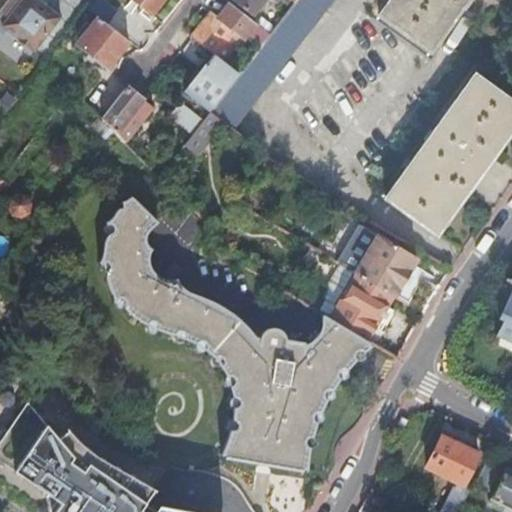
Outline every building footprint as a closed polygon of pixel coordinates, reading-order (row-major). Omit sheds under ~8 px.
[(0,0),(0,35),(2,38),(8,31),(19,40),(18,41),(29,51),(30,50),(33,52),(60,19),(35,0),(0,0)] [(116,13),(100,0),(92,0),(90,4),(85,10),(98,19),(107,26),(116,13)] [(162,0),(132,0),(151,15),(162,0)] [(294,0),(292,4),(273,28),(268,35),(257,48),(237,74),(208,111),(221,121),(232,131),(333,0),(294,0)] [(230,0),(230,1),(250,17),(262,0),(269,0),(274,4),(276,0),(230,0)] [(389,0),(378,16),(428,53),(466,0),(389,0)] [(268,35),(252,23),(227,4),(214,20),(208,15),(190,38),(212,55),(214,56),(232,33),(240,38),(241,39),(246,32),(249,34),(246,39),(257,48),(268,35)] [(258,17),(253,23),(268,35),(273,28),(258,17)] [(128,42),(107,26),(98,19),(76,46),(106,70),(128,42)] [(240,38),(232,33),(214,56),(221,62),(240,38)] [(208,111),(237,74),(221,62),(214,56),(212,55),(175,102),(178,104),(200,122),(208,111)] [(481,172),(511,129),(511,103),(473,76),(384,200),(435,237),(481,172)] [(140,100),(126,88),(101,119),(113,131),(125,143),(133,133),(121,123),(132,112),(137,117),(147,104),(140,100)] [(190,134),(200,122),(178,104),(168,117),(190,134)] [(221,121),(208,111),(200,122),(190,134),(183,143),(196,152),(221,121)] [(106,140),(113,131),(101,119),(98,116),(90,125),(106,140)] [(33,207),(28,197),(17,194),(8,201),(6,210),(12,220),(23,222),(32,216),(33,207)] [(105,223),(105,224),(109,224),(113,226),(114,231),(111,234),(110,234),(109,235),(107,236),(105,239),(104,241),(101,259),(98,263),(99,264),(102,262),(106,263),(109,266),(108,270),(108,271),(107,271),(106,274),(106,278),(108,284),(110,289),(112,296),(113,299),(112,303),(114,303),(114,301),(115,300),(119,298),(123,300),(124,305),(125,309),(128,313),(138,321),(146,325),(147,323),(151,321),(155,323),(157,328),(156,330),(170,335),(173,335),(174,333),(179,331),(183,333),(184,337),(184,339),(191,342),(195,344),(196,342),(201,341),(205,343),(206,347),(205,350),(213,358),(216,356),(220,357),(223,360),(222,364),(221,366),(226,376),(228,375),(233,377),(235,381),(232,386),(230,387),(233,397),(235,397),(238,400),(239,405),(236,408),(233,408),(233,420),(235,421),(237,424),(236,428),(232,431),(230,431),(226,445),(221,456),(222,457),(222,456),(223,456),(224,458),(223,459),(229,460),(303,473),(303,471),(304,470),(304,471),(306,471),(307,463),(309,448),(306,447),(304,444),(305,439),(309,437),(311,437),(314,429),(315,423),(314,422),(311,418),(313,414),(317,412),(320,412),(325,400),(323,398),(322,394),(325,390),(329,389),(332,390),(335,384),(339,379),(337,377),(336,373),(339,369),(344,369),(346,370),(355,360),(353,359),(353,353),(356,350),(361,350),(363,352),(370,346),(367,345),(368,343),(368,342),(328,319),(323,315),(322,316),(321,328),(319,333),(316,336),(313,339),(312,341),(307,344),(305,345),(303,345),(303,346),(303,344),(284,340),(283,336),(280,332),(275,329),(272,329),(269,329),(268,329),(265,331),(263,332),(263,333),(262,333),(260,336),(259,340),(255,339),(247,329),(235,317),(218,306),(215,304),(214,304),(207,300),(186,292),(183,291),(179,287),(175,280),(168,281),(167,281),(160,279),(152,274),(150,269),(148,266),(147,263),(147,255),(149,250),(148,248),(145,244),(144,237),(145,233),(152,225),(156,223),(130,198),(124,202),(121,202),(121,209),(119,209),(117,210),(114,213),(113,217),(110,220),(105,223)] [(297,220),(292,233),(310,242),(316,229),(297,220)] [(109,224),(105,224),(105,225),(104,226),(103,227),(103,228),(103,229),(103,230),(103,231),(103,232),(104,233),(104,234),(105,234),(106,234),(107,235),(108,235),(109,235),(110,234),(111,234),(114,231),(113,226),(109,224)] [(348,257),(341,267),(354,275),(375,239),(363,232),(355,243),(351,241),(343,254),(348,257)] [(375,239),(354,275),(394,298),(415,261),(376,238),(375,239)] [(102,262),(99,264),(98,267),(99,270),(102,272),(105,272),(107,271),(108,271),(108,270),(109,266),(106,263),(102,262)] [(341,267),(340,266),(324,294),(325,301),(319,311),(314,309),(314,310),(323,315),(328,319),(354,275),(341,267)] [(394,298),(354,275),(328,319),(368,342),(394,298)] [(511,290),(498,318),(503,321),(495,337),(496,337),(497,336),(511,344),(511,290)] [(114,301),(114,303),(114,306),(115,307),(117,308),(120,309),(122,308),(123,307),(124,305),(123,300),(119,298),(115,300),(114,301)] [(147,323),(146,325),(145,328),(147,331),(149,332),(152,333),(154,332),(156,330),(157,328),(155,323),(151,321),(147,323)] [(174,333),(173,335),(173,338),(175,341),(178,342),(182,342),(184,339),(184,337),(183,333),(179,331),(174,333)] [(196,342),(195,344),(194,346),(195,349),(196,351),(198,352),(201,352),(203,352),(205,350),(206,347),(205,343),(201,341),(196,342)] [(364,354),(363,352),(361,350),(356,350),(353,353),(353,359),(355,360),(357,361),(359,361),(361,360),(363,359),(364,356),(364,354)] [(216,356),(213,358),(212,360),(212,362),(212,364),(214,366),(216,367),(219,367),(221,366),(222,364),(223,360),(220,357),(216,356)] [(347,372),(346,370),(344,369),(339,369),(336,373),(337,377),(339,379),(341,380),(343,380),(345,378),(347,377),(347,374),(347,372)] [(228,375),(226,376),(224,378),(223,380),(223,382),(224,384),(226,386),(228,387),(230,387),(232,386),(235,381),(233,377),(228,375)] [(333,392),(332,390),(329,389),(325,390),(322,394),(323,398),(325,400),(328,401),(331,400),(333,398),(334,395),(333,392)] [(235,397),(233,397),(230,398),(229,400),(228,402),(228,404),(229,406),(231,408),(233,408),(236,408),(239,405),(238,400),(235,397)] [(184,511),(158,507),(154,511),(153,511),(144,505),(153,492),(154,493),(155,492),(100,461),(88,451),(66,430),(65,430),(67,432),(57,440),(26,403),(0,441),(0,511),(184,511)] [(322,414),(320,412),(317,412),(313,414),(311,418),(314,422),(315,423),(318,423),(320,422),(322,420),(323,417),(322,414)] [(235,421),(233,420),(231,420),(229,421),(227,422),(226,423),(226,425),(226,427),(227,429),(228,430),(230,431),(232,431),(236,428),(237,424),(235,421)] [(456,484),(465,489),(483,454),(442,434),(425,469),(456,484)] [(313,438),(311,437),(309,437),(305,439),(304,444),(306,447),(309,448),(311,448),(313,447),(315,445),(315,442),(315,440),(313,438)] [(511,511),(511,473),(506,471),(491,503),(502,509),(500,511),(511,511)] [(465,489),(456,484),(441,511),(383,511),(379,510),(381,506),(363,498),(354,511),(459,511),(470,491),(465,489)]
